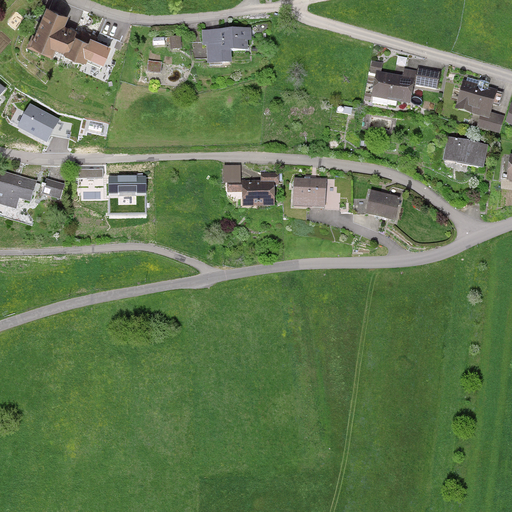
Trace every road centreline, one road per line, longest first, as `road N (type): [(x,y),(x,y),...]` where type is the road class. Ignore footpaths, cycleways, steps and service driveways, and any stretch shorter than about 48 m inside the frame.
road 1 (residential): [(473,239),(443,203),(408,179),(344,163),(56,160),(0,152)]
road 2 (residential): [(511,76),(306,18),(285,4),(141,18),(76,0)]
road 3 (residential): [(473,239),(418,259),(210,277)]
road 4 (residential): [(0,251),(149,247),(196,262),(210,277)]
road 5 (residential): [(210,277),(0,326)]
